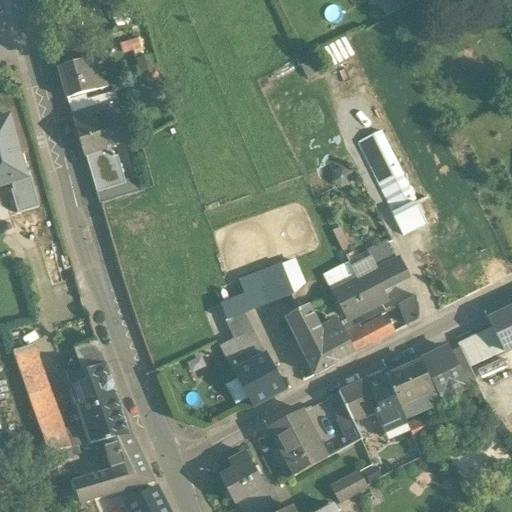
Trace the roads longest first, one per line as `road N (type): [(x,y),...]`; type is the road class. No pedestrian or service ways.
road 1 (tertiary): [(161,466),(72,215),(20,0)]
road 2 (unclassified): [(511,291),(161,466)]
